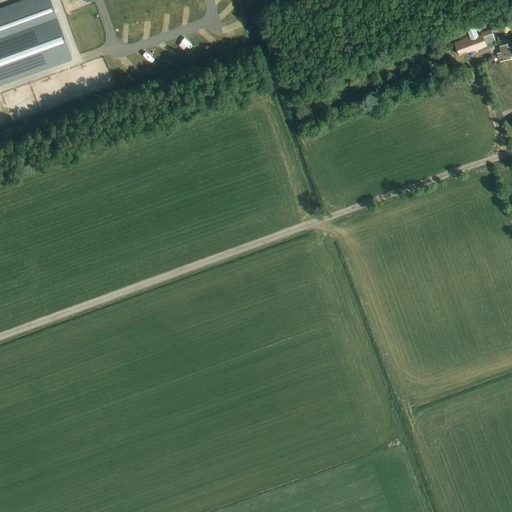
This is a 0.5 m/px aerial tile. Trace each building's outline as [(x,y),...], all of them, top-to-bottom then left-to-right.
[(49,0),(44,0),(0,16),(0,82),(70,57),(49,0)] [(468,38),(454,43),(458,54),(467,51),(467,53),(475,50),(475,51),(487,47),(486,46),(496,42),(491,30),(476,35),(473,29),(470,27),(466,28),(466,32),(468,38)] [(499,62),(511,58),(511,40),(498,45),(501,53),(496,54),(499,62)] [(363,80),(360,71),(354,72),(357,81),(363,80)] [(316,124),(331,119),(329,114),(314,119),(316,124)]
